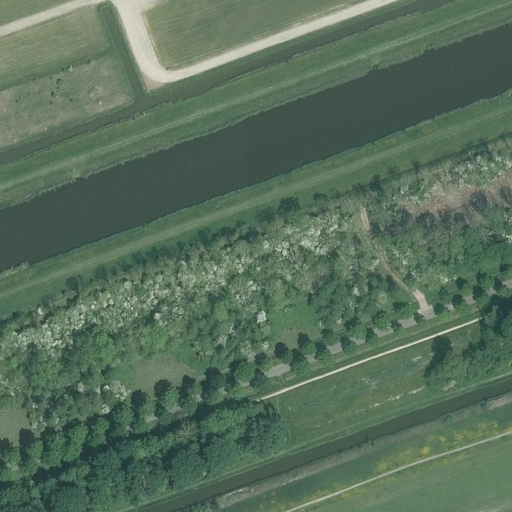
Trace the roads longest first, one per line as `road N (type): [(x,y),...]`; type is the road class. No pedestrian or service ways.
road 1 (unclassified): [(0,473),(511,283)]
road 2 (track): [(385,0),(176,77),(144,65),(120,0)]
road 3 (unknown): [(287,511),(511,431)]
